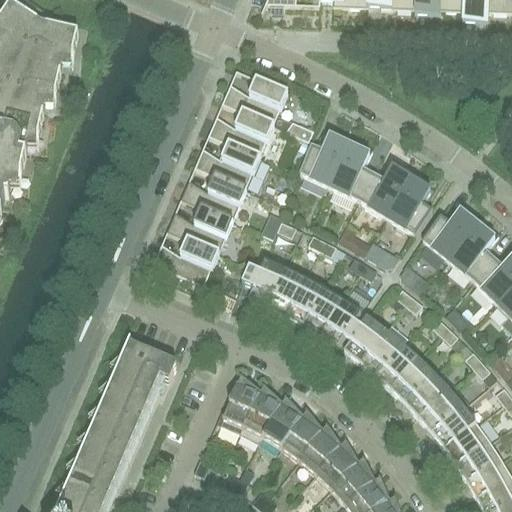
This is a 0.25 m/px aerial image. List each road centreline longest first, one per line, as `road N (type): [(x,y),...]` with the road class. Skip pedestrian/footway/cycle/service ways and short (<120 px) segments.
road 1 (residential): [(511,203),(430,136),(256,49)]
road 2 (residential): [(103,287),(212,30)]
road 3 (residential): [(234,343),(317,389),(363,427),(432,511)]
road 4 (residential): [(511,49),(256,49)]
road 5 (residential): [(8,511),(103,287)]
road 6 (residential): [(166,511),(234,343)]
road 7 (residential): [(103,287),(234,343)]
